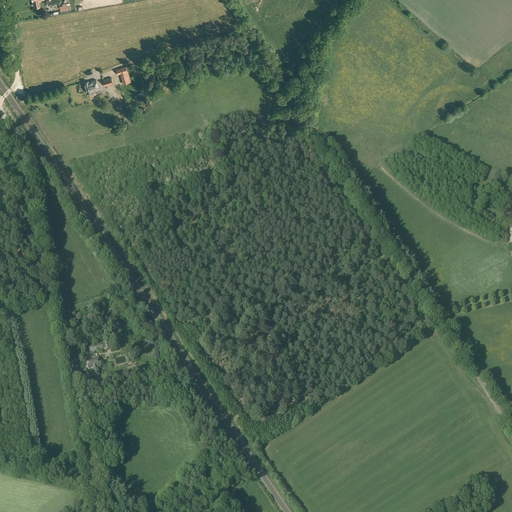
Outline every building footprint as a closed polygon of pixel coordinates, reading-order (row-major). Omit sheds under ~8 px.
[(117,74),(121,73),(124,85),(130,83),(127,71),(126,66),(116,69),(117,74)] [(113,83),(111,77),(103,79),(105,86),(113,83)] [(91,91),(99,89),(96,79),(88,81),(88,80),(84,82),(87,93),(91,91)] [(145,96),(141,92),(134,96),(138,101),(145,96)] [(109,342),(102,344),(102,343),(88,346),(89,352),(103,349),(105,348),(106,350),(110,349),(109,342)] [(90,358),(90,359),(86,360),(88,369),(92,368),(93,376),(99,375),(97,368),(100,367),(98,357),(90,358)]
